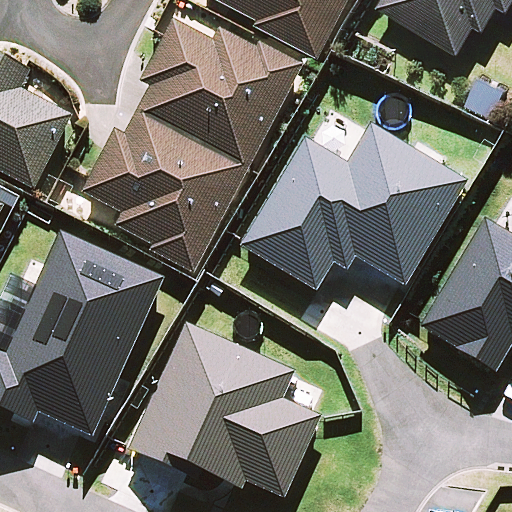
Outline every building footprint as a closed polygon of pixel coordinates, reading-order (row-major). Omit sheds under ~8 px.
[(217,0),(322,55),(351,0),(217,0)] [(511,0),(387,0),(382,10),(461,56),(478,28),(495,38),(511,8),(511,0)] [(302,70),(182,9),(146,80),(155,84),(126,140),(116,135),(85,196),(125,216),(118,231),(156,251),(153,257),(196,279),(302,70)] [(0,174),(35,193),(72,121),(12,90),(24,68),(0,55),(0,174)] [(510,95),(481,78),(463,110),(492,126),(510,95)] [(458,182),(418,161),(364,266),(511,342),(511,275),(431,234),(458,182)] [(304,511),(335,454),(159,360),(124,427),(283,511),(304,511)]
